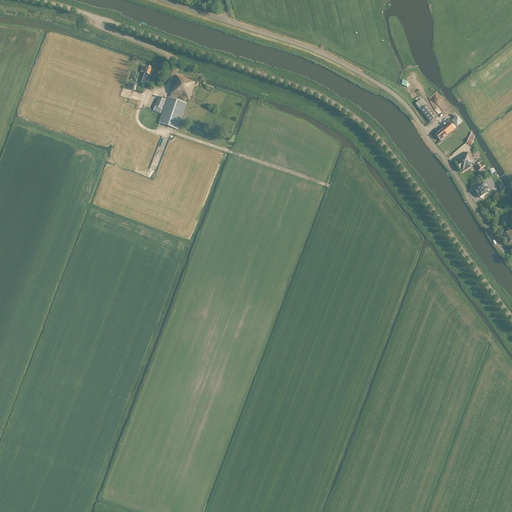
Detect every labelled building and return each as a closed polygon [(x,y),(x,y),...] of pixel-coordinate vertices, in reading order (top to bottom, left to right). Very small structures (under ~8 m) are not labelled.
[(146,65),(144,72),(140,83),(149,86),(150,82),(147,81),(149,74),(150,74),(150,73),(151,71),(150,71),(151,67),(146,65)] [(170,97),(167,96),(165,99),(158,96),(154,105),(152,110),(160,113),(162,108),(158,122),(177,129),(186,103),(184,102),(185,98),(189,99),(195,80),(177,74),(172,88),(173,88),(170,97)] [(429,102),(426,105),(435,117),(447,107),(434,91),(426,97),(429,102)] [(435,117),(426,105),(420,109),(430,121),(435,117)] [(458,127),(451,120),(449,118),(444,122),(446,124),(434,134),(439,140),(449,132),(454,139),(462,133),(461,132),(468,127),(464,122),(461,124),(462,125),(458,127)] [(475,155),(478,153),(475,149),(469,154),(473,160),(477,157),(475,155)] [(462,171),(474,164),(467,151),(454,159),(462,171)] [(478,170),(486,165),(483,160),(475,164),(478,170)] [(478,193),(478,194),(480,197),(488,192),(482,183),(475,188),(477,191),(476,192),(477,192),(478,193),(477,193),(477,194),(478,193)] [(511,228),(503,234),(508,243),(511,240),(511,228)]
